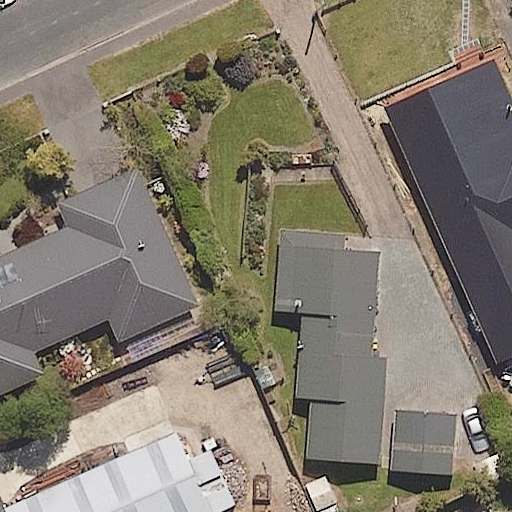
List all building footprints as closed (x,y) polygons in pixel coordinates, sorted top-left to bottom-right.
[(208,327),(135,166),(54,203),(65,228),(12,251),(0,224),(0,392),(42,374),(31,350),(108,315),(129,363),(208,327)] [(305,456),(380,460),(385,359),(372,358),(378,251),(341,249),(341,237),(279,234),(275,308),(302,309),(298,394),(308,395),(305,456)] [(456,413),(388,410),(385,468),(454,471),(456,413)] [(186,460),(173,431),(3,507),(5,511),(213,511),(234,503),(211,449),(186,460)] [(342,511),(339,503),(316,511),(342,511)]
